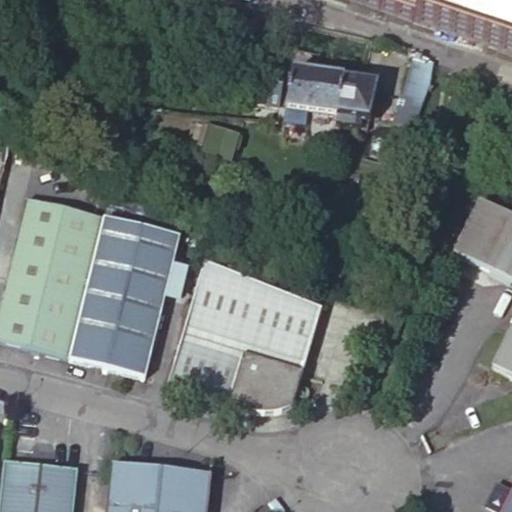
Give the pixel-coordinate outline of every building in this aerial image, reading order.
[(511,0),(344,0),(511,56),(511,0)] [(284,74),(271,72),(265,108),(279,110),(284,74)] [(337,119),(367,123),(375,85),(291,74),(285,111),(307,114),(317,116),(337,119)] [(427,87),(407,80),(402,97),(400,97),(396,107),(398,109),(393,125),(415,128),(427,87)] [(307,114),(285,111),(283,126),(304,128),(307,114)] [(366,128),(367,123),(337,119),(335,128),(365,133),(366,128)] [(198,127),(194,157),(233,163),(237,133),(198,127)] [(26,203),(0,310),(0,345),(31,353),(68,362),(102,222),(26,203)] [(102,222),(68,362),(143,380),(178,241),(102,222)] [(289,412),(291,412),(323,302),(202,265),(164,390),(250,415),(258,416),(264,416),(273,415),(280,414),(286,413),(289,412)] [(511,327),(492,371),(511,380),(511,327)] [(110,466),(105,511),(206,511),(210,478),(110,466)] [(488,505),(501,510),(508,493),(496,488),(488,505)] [(511,511),(511,493),(501,511),(511,511)]
